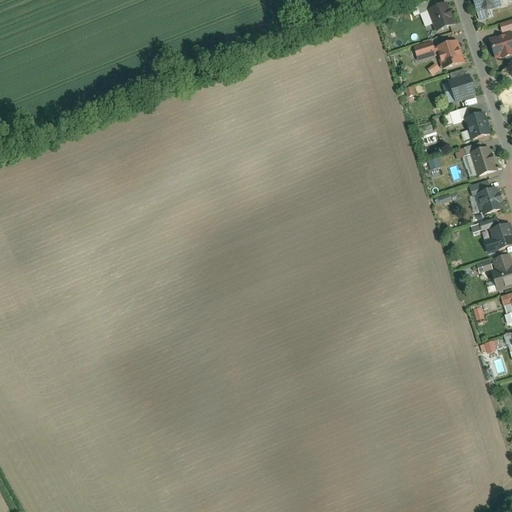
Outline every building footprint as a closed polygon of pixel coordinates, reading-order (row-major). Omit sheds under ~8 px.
[(474,0),(479,13),(503,5),(501,0),(474,0)] [(428,13),(435,34),(454,27),(447,7),(428,13)] [(490,41),(496,61),(503,59),(504,63),(511,60),(511,22),(500,26),(504,37),(490,41)] [(435,58),(440,72),(462,65),(455,43),(433,50),(431,43),(409,50),(414,65),(435,58)] [(448,84),(455,105),(474,98),(467,78),(448,84)] [(409,99),(418,96),(416,87),(406,91),(409,99)] [(463,122),(470,146),(492,140),(484,116),(463,122)] [(418,126),(424,147),(440,142),(434,121),(418,126)] [(468,157),(475,182),(497,175),(489,151),(468,157)] [(467,159),(460,159),(463,180),(470,179),(467,159)] [(433,172),(443,169),(441,160),(431,163),(433,172)] [(476,187),(482,209),(502,203),(501,197),(504,196),(499,180),(476,187)] [(490,233),(496,255),(511,250),(511,226),(501,230),(498,219),(479,225),(482,235),(490,233)] [(491,275),(498,295),(511,290),(511,259),(511,258),(492,264),(495,274),(491,275)] [(511,308),(511,311),(511,297),(501,300),(504,310),(511,308)] [(484,309),(476,310),(479,325),(487,323),(484,309)] [(482,346),(484,355),(498,352),(496,342),(482,346)]
